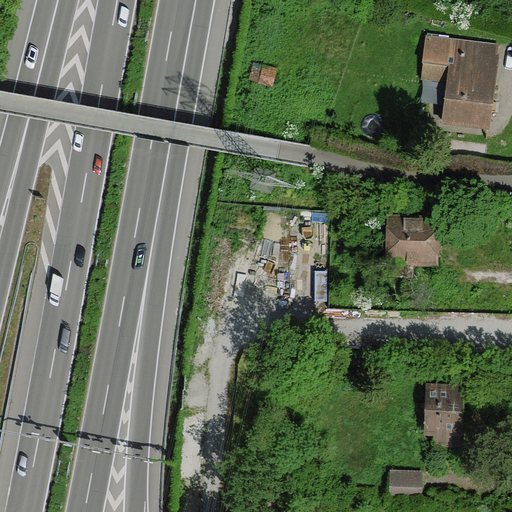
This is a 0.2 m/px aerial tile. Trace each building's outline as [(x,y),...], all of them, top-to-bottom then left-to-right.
[(499,47),(428,38),(425,63),(451,66),(443,122),(488,128),(499,47)] [(437,221),(393,220),(391,260),(436,262),(437,221)] [(462,388),(429,386),(428,433),(460,434),(462,388)] [(391,487),(421,487),(422,473),(392,473),(391,487)] [(421,487),(391,487),(391,501),(421,502),(421,487)]
